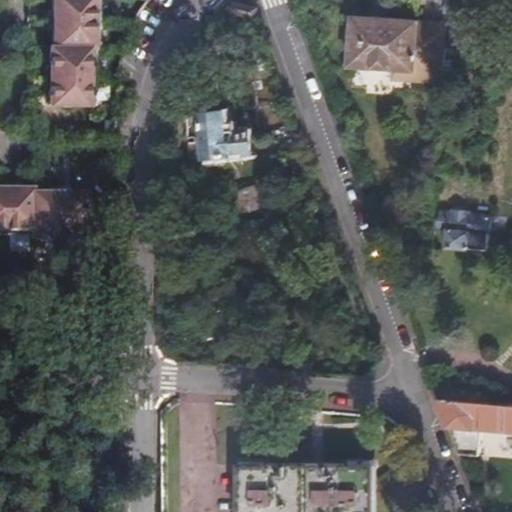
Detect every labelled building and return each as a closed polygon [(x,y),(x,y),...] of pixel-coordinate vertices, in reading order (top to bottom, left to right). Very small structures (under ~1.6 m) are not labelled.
[(45,45),(45,103),(92,103),(92,45),(96,45),(96,0),(49,0),(49,45),(45,45)] [(443,21),(441,35),(455,37),(457,12),(443,11),(443,21)] [(409,81),(437,83),(441,35),(443,21),(345,13),(341,61),(395,66),(410,67),(409,81)] [(394,79),(409,81),(410,67),(395,66),(394,79)] [(239,109),(201,111),(203,152),(268,148),(267,125),(240,126),(239,109)] [(0,238),(26,241),(26,233),(83,237),(83,191),(28,190),(28,186),(0,186),(0,238)] [(442,208),(439,241),(485,245),(487,212),(442,208)] [(486,389),(432,383),(456,451),(476,452),(479,424),(511,426),(511,401),(487,399),(486,389)] [(238,457),(234,511),(369,511),(372,464),(345,462),(345,461),(264,456),(263,459),(238,457)]
